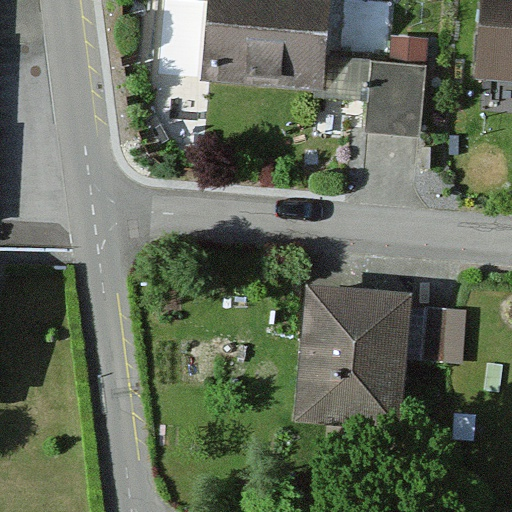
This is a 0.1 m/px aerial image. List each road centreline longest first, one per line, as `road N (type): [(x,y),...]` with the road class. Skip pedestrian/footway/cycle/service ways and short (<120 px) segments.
road 1 (residential): [(511,240),(93,210)]
road 2 (residential): [(93,210),(133,511)]
road 3 (residential): [(62,0),(93,210)]
